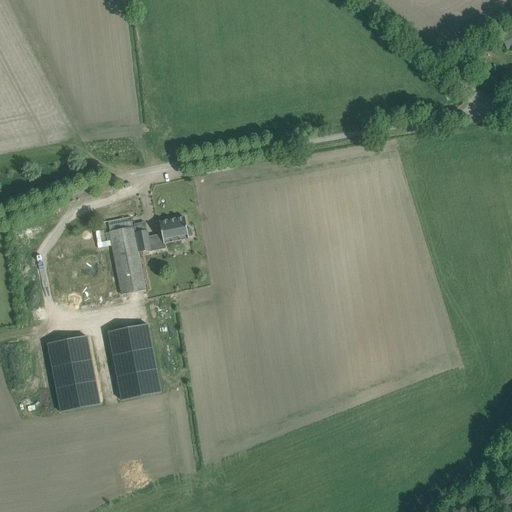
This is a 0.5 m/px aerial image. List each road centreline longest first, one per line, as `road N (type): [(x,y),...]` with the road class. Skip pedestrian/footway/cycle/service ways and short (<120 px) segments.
road 1 (unclassified): [(0,220),(152,168),(491,109)]
road 2 (unclassified): [(491,109),(366,0)]
